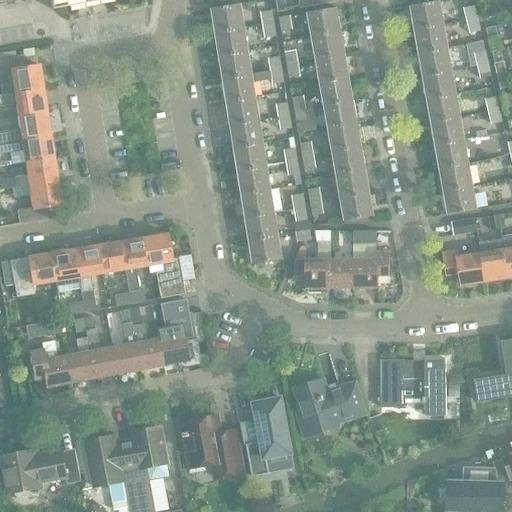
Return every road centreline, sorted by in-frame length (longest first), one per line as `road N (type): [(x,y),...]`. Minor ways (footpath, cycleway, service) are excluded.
road 1 (residential): [(428,325),(366,0)]
road 2 (residential): [(30,416),(222,375),(264,315)]
road 3 (residential): [(205,196),(192,168),(169,32)]
road 4 (residential): [(105,216),(76,51)]
road 5 (residential): [(264,315),(345,331),(428,325)]
road 6 (residential): [(264,315),(211,277),(205,196)]
